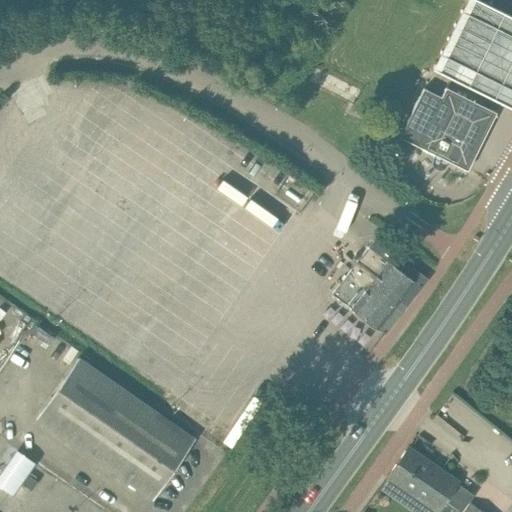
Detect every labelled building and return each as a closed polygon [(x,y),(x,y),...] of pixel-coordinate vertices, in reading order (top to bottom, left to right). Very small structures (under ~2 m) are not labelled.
[(511,14),(482,0),(478,0),(446,67),(511,99),(511,14)] [(190,34),(199,39),(204,30),(195,25),(190,34)] [(400,135),(467,169),(495,112),(446,87),(440,96),(423,88),(400,135)] [(231,150),(191,223),(267,264),(307,192),(231,150)] [(320,235),(294,267),(327,293),(352,261),(320,235)] [(401,270),(388,260),(369,245),(332,292),(378,328),(401,298),(415,280),(401,270)] [(407,262),(401,270),(415,280),(401,298),(409,304),(428,278),(407,262)] [(77,357),(36,417),(153,498),(194,439),(77,357)] [(240,407),(250,366),(219,358),(217,368),(210,367),(201,406),(230,413),(232,405),(240,407)] [(457,481),(424,458),(407,446),(387,475),(403,487),(437,510),(435,511),(458,511),(466,501),(468,502),(473,494),(456,482),(457,481)] [(466,501),(458,511),(482,511),(469,503),(468,502),(466,501)]
